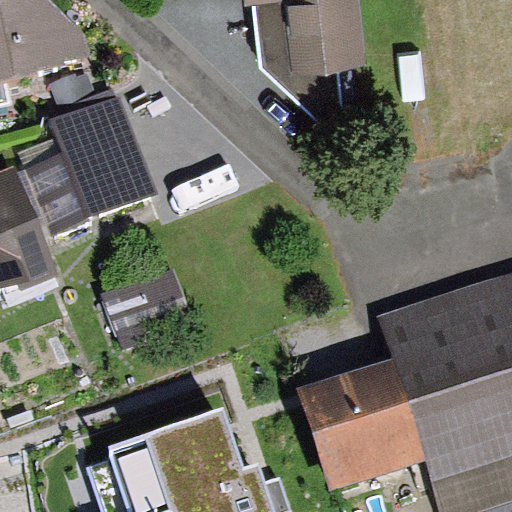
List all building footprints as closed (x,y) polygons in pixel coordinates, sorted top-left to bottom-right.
[(88,44),(42,0),(0,0),(0,113),(14,111),(9,91),(37,85),(35,79),(93,66),(88,44)] [(360,0),(253,0),(260,60),(323,120),(347,118),(340,60),(367,57),(360,0)] [(159,200),(122,103),(51,126),(63,160),(18,179),(45,245),(159,200)] [(0,305),(60,281),(45,245),(18,179),(16,173),(0,178),(0,305)] [(172,274),(101,299),(120,353),(148,343),(145,333),(188,318),(172,274)] [(393,368),(297,399),(331,502),(428,470),(434,490),(511,464),(511,278),(378,322),(393,368)] [(108,462),(110,470),(90,477),(101,511),(268,511),(258,479),(244,483),(223,423),(108,462)] [(493,511),(511,506),(511,464),(434,490),(440,511),(493,511)]
